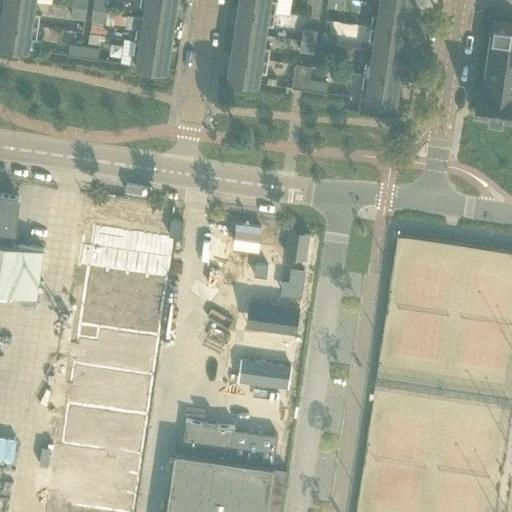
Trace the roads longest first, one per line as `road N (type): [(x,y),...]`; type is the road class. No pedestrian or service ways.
road 1 (residential): [(345,196),(296,511)]
road 2 (residential): [(428,206),(459,0)]
road 3 (tertiary): [(184,173),(0,146)]
road 4 (residential): [(184,173),(209,0)]
road 5 (tertiary): [(345,196),(184,173)]
